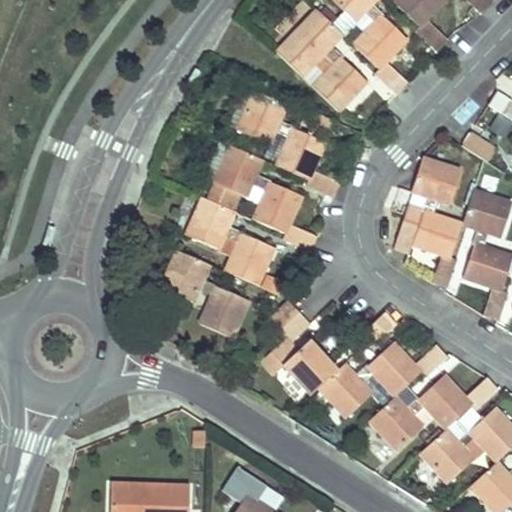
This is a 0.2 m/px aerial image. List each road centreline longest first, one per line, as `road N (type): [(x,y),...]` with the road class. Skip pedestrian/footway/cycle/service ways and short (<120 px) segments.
road 1 (residential): [(511,363),(379,275),(362,250),(358,222),(378,168),(511,28)]
road 2 (tertiary): [(214,0),(116,147),(68,296)]
road 3 (residential): [(106,362),(204,394),(387,511)]
road 4 (tertiary): [(56,398),(32,441),(10,511)]
